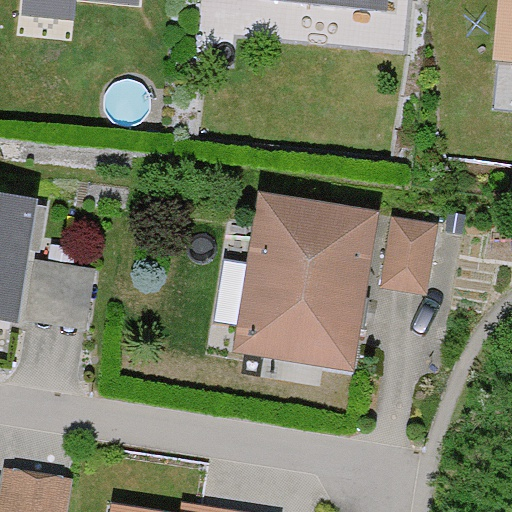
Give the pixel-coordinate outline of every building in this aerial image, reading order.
[(127,10),(127,0),(15,0),(14,16),(65,20),(66,4),(127,10)] [(376,14),(377,0),(255,0),(255,3),(376,14)] [(511,0),(493,0),(489,67),(511,68),(511,0)] [(371,217),(253,197),(226,356),(343,376),(371,217)] [(24,203),(0,199),(0,323),(7,325),(24,203)] [(430,230),(387,223),(376,292),(418,299),(430,230)] [(92,276),(30,265),(20,323),(82,334),(92,276)] [(0,511),(62,511),(66,486),(0,478),(0,511)]
